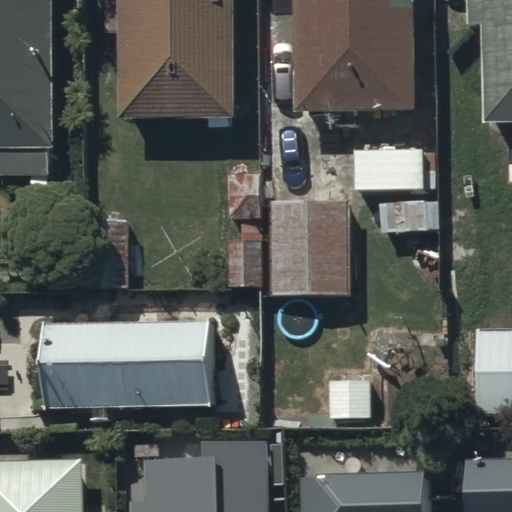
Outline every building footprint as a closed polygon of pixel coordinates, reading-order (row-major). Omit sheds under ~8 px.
[(54,138),(53,0),(0,0),(0,163),(47,164),(47,138),(54,138)] [(232,0),(103,0),(104,25),(119,25),(119,112),(232,112),(232,0)] [(417,0),(301,0),(301,103),(418,103),(417,0)] [(511,0),(467,0),(468,28),(485,28),(487,126),(511,126),(511,0)] [(429,143),(360,143),(360,191),(430,190),(429,143)] [(352,216),(271,215),(271,307),(352,307),(352,216)] [(132,219),(83,219),(82,288),(132,288),(132,219)] [(217,421),(216,328),(46,330),(48,423),(217,421)] [(511,346),(482,347),(483,428),(511,427),(511,346)] [(131,511),(267,511),(266,436),(212,437),(213,455),(148,456),(148,495),(131,495),(131,511)] [(473,511),(511,511),(511,471),(473,472),(473,511)] [(0,511),(89,511),(89,475),(0,476),(0,511)] [(435,511),(435,489),(307,489),(308,511),(435,511)]
